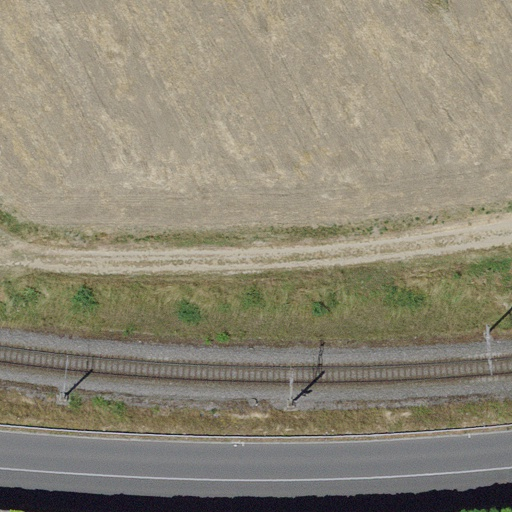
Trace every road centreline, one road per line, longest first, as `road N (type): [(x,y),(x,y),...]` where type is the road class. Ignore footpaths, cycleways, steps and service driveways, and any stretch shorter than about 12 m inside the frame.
road 1 (track): [(511,240),(287,264),(0,262)]
road 2 (secondary): [(511,472),(309,484),(0,469)]
